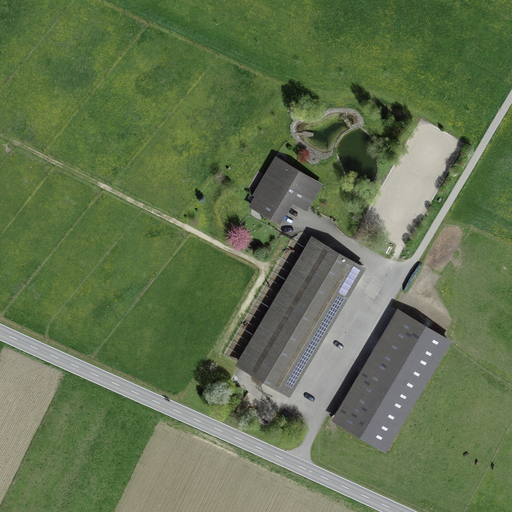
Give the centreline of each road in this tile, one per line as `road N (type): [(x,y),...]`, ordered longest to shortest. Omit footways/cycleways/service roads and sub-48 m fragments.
road 1 (tertiary): [(400,511),(0,332)]
road 2 (track): [(296,464),(511,100)]
